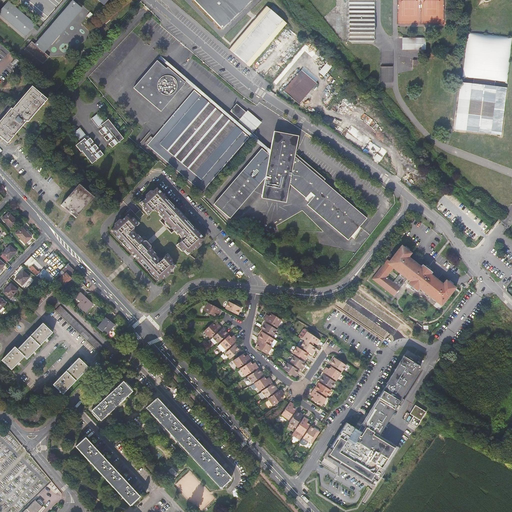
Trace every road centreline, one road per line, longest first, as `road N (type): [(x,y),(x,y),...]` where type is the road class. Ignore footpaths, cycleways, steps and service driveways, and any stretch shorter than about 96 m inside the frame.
road 1 (residential): [(414,201),(260,92),(151,0)]
road 2 (residential): [(257,289),(155,171),(98,229),(155,293)]
road 3 (residential): [(257,289),(334,291),(414,201)]
road 4 (unknown): [(156,4),(80,101),(96,134)]
road 5 (residential): [(511,303),(414,201)]
road 6 (secondary): [(144,330),(51,230)]
road 7 (residential): [(144,330),(199,284),(257,289)]
road 8 (residential): [(72,401),(160,494)]
road 9 (secondary): [(317,511),(228,421)]
road 10 (residential): [(257,289),(250,350),(298,390)]
road 11 (secondary): [(228,421),(144,330)]
road 12 (secondary): [(228,421),(307,511)]
